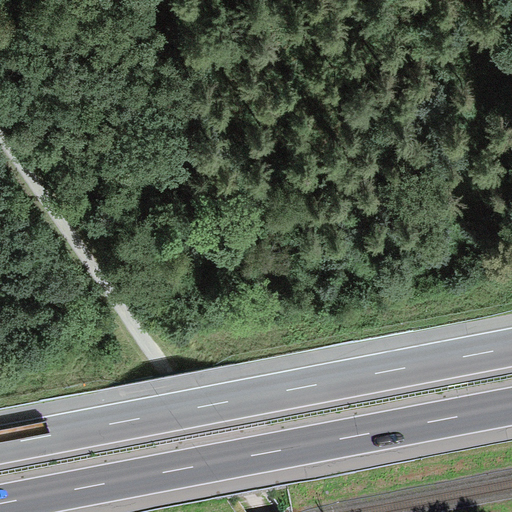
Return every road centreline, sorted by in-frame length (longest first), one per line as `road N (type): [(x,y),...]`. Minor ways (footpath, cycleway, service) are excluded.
road 1 (motorway): [(0,503),(511,406)]
road 2 (motorway): [(511,347),(0,444)]
road 3 (track): [(0,129),(250,494)]
